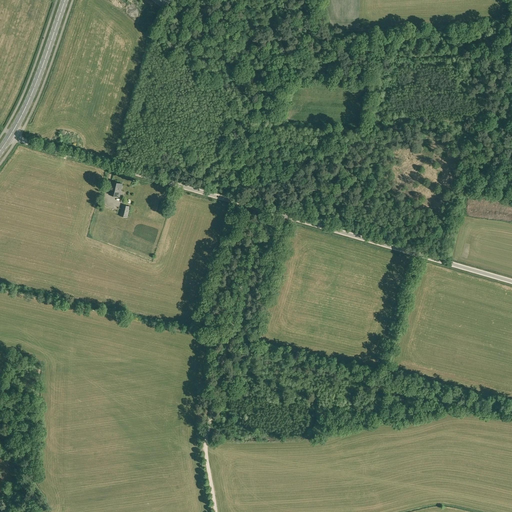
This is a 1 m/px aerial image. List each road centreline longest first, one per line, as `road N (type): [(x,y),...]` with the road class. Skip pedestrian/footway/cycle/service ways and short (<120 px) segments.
road 1 (unclassified): [(511,281),(11,135)]
road 2 (track): [(214,511),(205,444),(258,208)]
road 3 (secondary): [(11,135),(65,0)]
